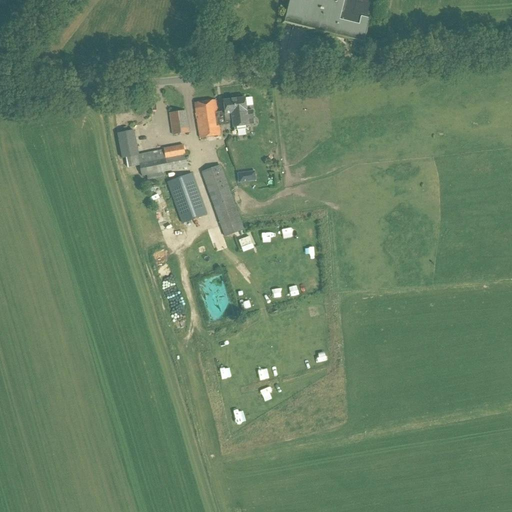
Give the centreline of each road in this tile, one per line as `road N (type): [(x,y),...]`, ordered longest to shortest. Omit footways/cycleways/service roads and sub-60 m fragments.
road 1 (unclassified): [(511,49),(212,77)]
road 2 (unclassified): [(212,77),(0,97)]
